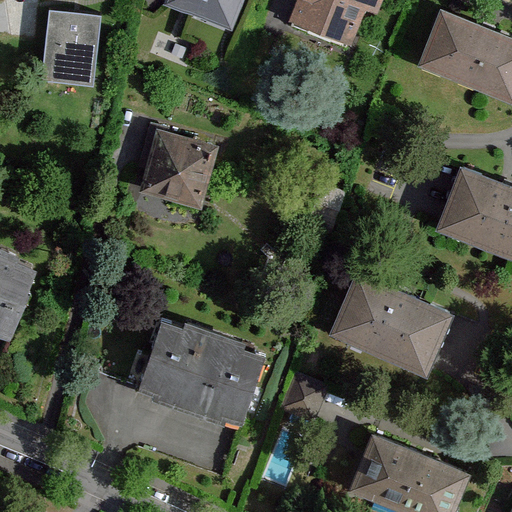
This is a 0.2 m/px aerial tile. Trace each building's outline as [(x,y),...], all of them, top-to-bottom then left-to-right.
[(156,0),(223,27),(233,0),(156,0)] [(287,0),(280,19),(345,44),(359,8),(372,13),(376,0),(287,0)] [(41,6),(33,78),(86,83),(93,12),(41,6)] [(511,37),(431,6),(408,63),(507,102),(511,88),(511,37)] [(208,142),(146,126),(129,188),(191,204),(208,142)] [(511,187),(461,168),(436,232),(511,261),(511,187)] [(0,327),(27,266),(8,257),(10,252),(0,247),(0,327)] [(344,269),(320,330),(419,368),(443,308),(344,269)] [(152,317),(128,383),(232,420),(257,352),(235,345),(237,339),(177,317),(174,325),(152,317)] [(363,429),(341,486),(405,511),(444,511),(462,468),(363,429)]
